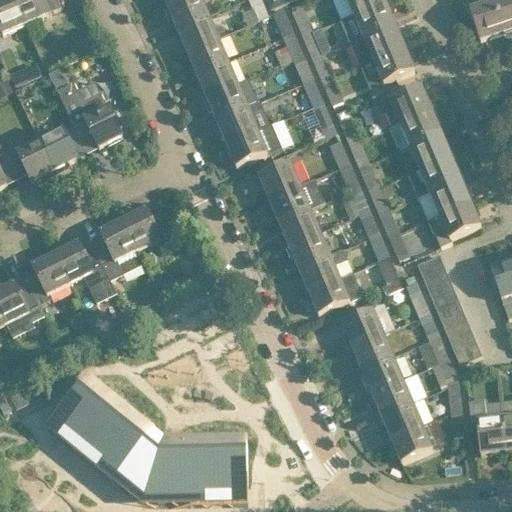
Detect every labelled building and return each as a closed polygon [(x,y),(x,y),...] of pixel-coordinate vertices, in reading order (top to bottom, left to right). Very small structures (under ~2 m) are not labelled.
[(3,39),(26,29),(14,0),(7,0),(0,3),(0,37),(2,36),(3,39)] [(14,0),(26,29),(50,19),(49,16),(61,11),(56,0),(14,0)] [(163,0),(167,9),(189,0),(163,0)] [(177,33),(208,19),(199,0),(189,0),(167,9),(177,33)] [(260,0),(251,0),(248,2),(251,9),(255,18),(258,26),(269,21),(260,0)] [(271,14),(282,9),(277,0),(268,0),(265,1),(271,14)] [(354,18),(386,5),(383,0),(346,0),(354,18)] [(477,0),(465,0),(480,44),(480,45),(491,42),(491,40),(504,36),(495,6),(492,0),(487,0),(478,3),(477,0)] [(511,0),(492,0),(495,6),(504,36),(511,33),(511,0)] [(395,28),(386,5),(354,18),(341,24),(351,47),(395,28)] [(303,40),(314,36),(303,11),(292,16),(303,40)] [(283,41),(294,36),(284,13),(273,18),(283,41)] [(187,56),(218,42),(208,19),(177,33),(187,56)] [(364,42),(351,47),(356,60),(370,54),(374,65),(405,51),(395,28),(364,42)] [(293,65),(305,60),(294,36),(283,41),(293,65)] [(313,64),(324,59),(314,36),(303,40),(313,64)] [(218,42),(187,56),(197,79),(228,66),(218,42)] [(384,89),(415,75),(405,51),(374,65),(384,89)] [(322,87),(334,82),(324,59),(313,64),(322,87)] [(303,89),(315,84),(305,60),(293,65),(303,89)] [(207,102),(237,89),(228,66),(197,79),(207,102)] [(21,74),(10,79),(15,91),(26,87),(21,74)] [(332,110),(344,105),(334,82),(322,87),(332,110)] [(8,84),(0,87),(0,101),(13,95),(8,84)] [(315,84),(303,89),(306,96),(314,112),(325,107),(315,84)] [(237,89),(207,102),(217,125),(247,112),(257,108),(247,85),(237,89)] [(74,87),(57,95),(75,131),(86,152),(96,147),(99,152),(99,153),(123,141),(119,132),(124,129),(116,114),(111,117),(108,112),(102,98),(84,107),(78,95),(74,87)] [(389,101),(375,107),(380,120),(386,118),(392,131),(432,114),(422,90),(403,98),(400,91),(387,96),(389,101)] [(325,107),(314,112),(323,133),(326,142),(337,138),(334,130),(335,130),(325,107)] [(227,148),(257,135),(247,112),(217,125),(227,148)] [(399,156),(411,151),(442,137),(432,114),(392,131),(389,132),(399,156)] [(135,119),(124,124),(130,137),(142,132),(135,119)] [(350,148),(360,143),(351,121),(341,125),(350,148)] [(257,135),(227,148),(237,172),(267,159),(283,153),(272,129),(271,129),(257,135)] [(86,152),(75,131),(65,136),(64,134),(40,145),(55,175),(78,164),(75,158),(86,152)] [(420,174),(451,160),(442,137),(411,151),(420,174)] [(360,171),(370,167),(360,143),(350,148),(360,171)] [(55,175),(40,145),(18,157),(15,152),(4,157),(15,179),(26,174),(32,187),(55,175)] [(340,173),(350,169),(340,145),(330,149),(340,173)] [(0,193),(7,190),(7,189),(4,184),(15,179),(4,157),(0,148),(0,193)] [(418,202),(430,197),(461,184),(457,175),(461,173),(455,160),(452,161),(451,160),(420,174),(408,179),(418,202)] [(269,204),(300,191),(290,167),(259,180),(269,204)] [(370,195),(380,191),(370,167),(360,171),(370,195)] [(350,196),(360,192),(350,169),(340,173),(350,196)] [(300,191),(269,204),(279,227),(310,214),(325,208),(315,184),(300,191)] [(430,197),(418,202),(428,225),(440,220),(471,207),(461,184),(430,197)] [(380,218),(390,214),(380,191),(370,195),(380,218)] [(360,219),(370,215),(360,192),(350,196),(360,219)] [(446,233),(435,237),(441,252),(453,247),(451,244),(481,231),(471,207),(440,220),(446,233)] [(149,220),(146,214),(123,225),(138,255),(161,244),(160,241),(171,236),(161,214),(149,220)] [(289,250),(320,237),(310,214),(279,227),(289,250)] [(390,242),(400,237),(390,214),(380,218),(390,242)] [(370,243),(380,238),(370,215),(360,219),(370,243)] [(102,240),(91,246),(103,270),(110,284),(143,268),(137,256),(138,255),(123,225),(100,237),(101,238),(102,240)] [(299,273),(330,260),(320,237),(289,250),(299,273)] [(400,265),(410,261),(400,237),(390,242),(400,265)] [(380,266),(390,261),(380,238),(370,243),(380,266)] [(79,247),(56,259),(71,289),(87,280),(100,305),(117,297),(103,270),(91,246),(81,251),(79,248),(79,247)] [(309,296),(340,283),(335,271),(348,265),(344,254),(330,260),(299,273),(309,296)] [(39,310),(50,305),(48,300),(71,289),(56,259),(33,270),(39,284),(29,289),(39,310)] [(423,280),(445,271),(440,260),(418,269),(423,280)] [(390,261),(380,266),(389,288),(383,291),(386,300),(404,292),(390,261)] [(511,267),(503,271),(502,269),(492,273),(509,324),(511,322),(511,267)] [(427,292),(449,282),(445,271),(423,280),(427,292)] [(319,320),(350,307),(365,301),(354,277),(340,283),(309,296),(319,320)] [(408,290),(417,286),(414,280),(405,283),(408,290)] [(432,303),(454,293),(449,282),(427,292),(432,303)] [(15,288),(0,295),(0,315),(7,329),(14,343),(35,332),(33,327),(45,321),(39,310),(29,289),(18,294),(16,289),(15,288)] [(437,314),(459,305),(454,293),(432,303),(437,314)] [(420,322),(430,318),(420,295),(410,299),(420,322)] [(442,325),(464,316),(459,305),(437,314),(442,325)] [(373,315),(342,328),(352,352),(383,338),(395,333),(385,310),(373,315)] [(446,336),(468,327),(464,316),(442,325),(446,336)] [(429,345),(439,340),(430,318),(420,322),(429,345)] [(451,347),(473,338),(468,327),(446,336),(451,347)] [(87,328),(74,334),(80,345),(92,339),(87,328)] [(362,375),(393,361),(383,338),(352,352),(362,375)] [(460,370),(483,360),(473,338),(451,347),(460,370)] [(439,368),(449,364),(439,340),(429,345),(439,368)] [(372,398),(403,385),(393,361),(362,375),(372,398)] [(448,390),(459,389),(459,386),(449,364),(439,368),(448,388),(448,390)] [(84,411),(66,434),(111,470),(108,473),(124,486),(125,485),(146,503),(174,502),(174,503),(205,502),(205,499),(233,498),(233,470),(247,469),(248,469),(247,442),(167,444),(164,450),(155,443),(159,438),(155,435),(156,435),(89,381),(72,402),(73,403),(84,411)] [(382,421),(413,408),(403,385),(372,398),(382,421)] [(451,414),(462,414),(459,389),(448,390),(451,414)] [(11,413),(4,399),(0,401),(0,410),(4,417),(11,413)] [(486,408),(486,404),(469,406),(471,427),(477,426),(481,459),(492,458),(492,456),(506,455),(501,406),(486,408)] [(511,404),(501,406),(506,455),(511,453),(511,404)] [(392,444),(423,431),(413,408),(382,421),(392,444)] [(454,441),(465,440),(462,414),(451,414),(454,441)] [(402,468),(433,454),(423,431),(392,444),(402,468)]
